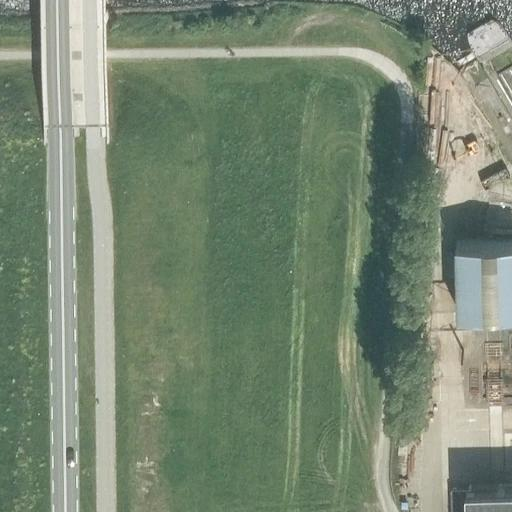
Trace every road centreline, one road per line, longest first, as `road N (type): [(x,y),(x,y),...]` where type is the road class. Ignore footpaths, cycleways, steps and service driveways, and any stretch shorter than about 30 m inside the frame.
road 1 (tertiary): [(66,511),(60,0)]
road 2 (unclassified): [(393,274),(380,476),(386,511)]
